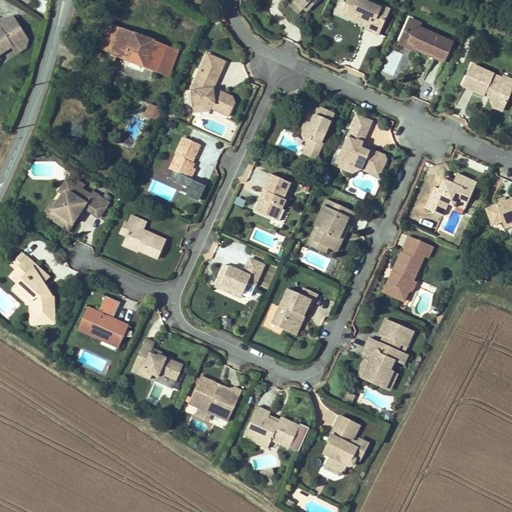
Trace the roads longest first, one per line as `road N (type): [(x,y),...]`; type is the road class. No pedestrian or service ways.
road 1 (residential): [(174,298),(176,317),(196,333),(284,373),(311,371),(430,124)]
road 2 (residential): [(281,58),(174,298)]
road 3 (tertiary): [(0,185),(63,0)]
road 4 (residential): [(430,124),(281,58)]
